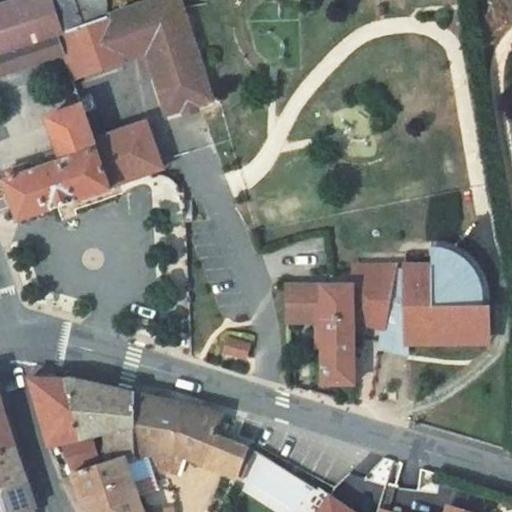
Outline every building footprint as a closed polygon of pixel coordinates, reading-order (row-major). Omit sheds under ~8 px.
[(94,0),(25,0),(0,9),(0,56),(47,38),(97,20),(94,0)] [(47,38),(55,63),(62,83),(140,54),(158,117),(173,112),(175,119),(190,114),(188,109),(203,104),(174,0),(149,0),(97,20),(47,38)] [(0,83),(55,63),(47,38),(0,56),(0,83)] [(0,178),(0,215),(5,230),(98,193),(71,109),(38,122),(49,156),(36,161),(39,170),(22,177),(20,171),(0,178)] [(130,189),(135,205),(152,199),(155,209),(178,201),(169,175),(130,189)] [(421,242),(421,250),(440,255),(457,265),(468,282),(471,300),(472,308),(479,308),(479,307),(479,299),(479,292),(476,281),(474,275),(470,269),(467,264),(462,259),(457,255),(451,250),(442,246),(435,244),(426,243),(421,242)] [(344,277),(344,285),(344,322),(373,328),(371,336),(397,354),(397,344),(419,344),(419,336),(479,335),(479,308),(472,308),(471,300),(468,282),(457,265),(440,255),(421,250),(421,266),(395,266),(395,272),(385,271),(386,266),(361,267),(361,277),(344,277)] [(344,322),(344,285),(271,287),(271,332),(313,331),(314,387),(344,387),(344,322)] [(211,349),(208,361),(228,367),(231,355),(211,349)] [(79,438),(67,385),(65,385),(63,385),(33,385),(50,445),(79,438)] [(126,452),(128,401),(67,385),(79,438),(92,436),(97,434),(100,445),(102,454),(107,453),(112,451),(126,452)] [(242,458),(207,446),(210,438),(215,422),(128,401),(126,452),(153,454),(233,484),(242,458)] [(100,445),(82,452),(48,460),(65,472),(102,454),(100,445)] [(107,453),(102,454),(65,472),(76,511),(127,511),(112,451),(107,453)] [(0,502),(15,497),(1,456),(0,456),(0,502)] [(0,511),(22,511),(15,497),(0,502),(0,511)]
